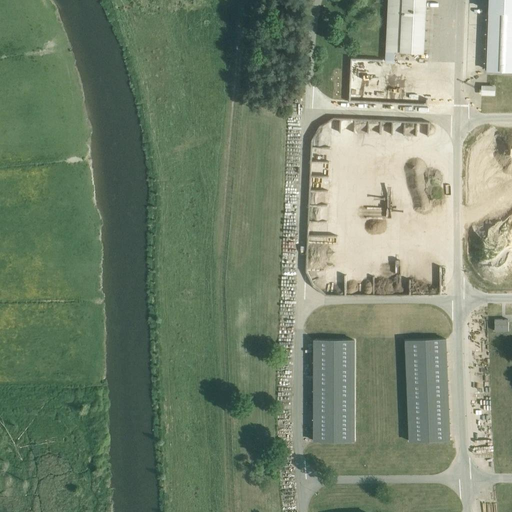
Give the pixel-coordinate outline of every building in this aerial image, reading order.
[(394,0),(393,45),(406,45),(406,52),(427,53),(428,0),(394,0)] [(511,70),(511,0),(491,0),(490,70),(511,70)] [(496,95),(497,85),(484,85),(484,94),(496,95)] [(494,329),(511,329),(511,317),(494,317),(494,329)] [(412,439),(454,437),(450,337),(407,339),(412,439)] [(316,439),(358,439),(358,339),(315,339),(316,439)]
